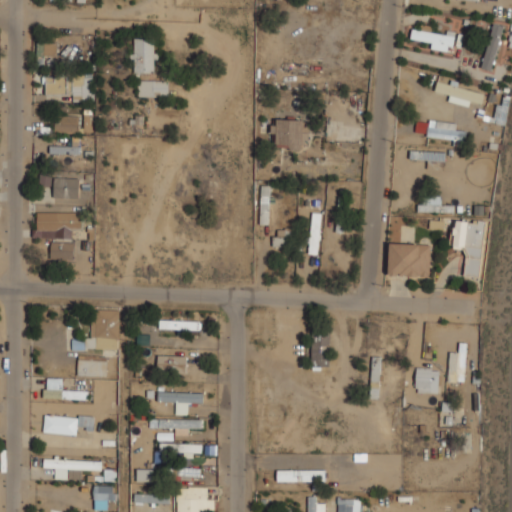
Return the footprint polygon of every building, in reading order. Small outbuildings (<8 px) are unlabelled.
[(491,70),(503,25),(492,22),(480,67),(491,70)] [(410,38),(432,42),(431,48),(451,52),(455,32),(447,30),(446,35),(413,28),(410,38)] [(155,38),(133,38),(133,59),(134,59),(135,73),(155,72),(155,38)] [(56,43),(37,42),(37,55),(56,55),(56,43)] [(45,74),(46,95),(73,95),(73,101),(93,101),(93,74),(45,74)] [(484,91),(437,78),(434,90),(448,94),(447,97),(480,106),(484,91)] [(138,96),(168,97),(168,81),(138,80),(138,96)] [(505,123),(507,104),(497,103),(494,122),(505,123)] [(79,116),(56,115),(55,132),(78,132),(79,116)] [(84,132),(92,131),(91,116),(84,117),(84,132)] [(456,122),(429,120),(427,136),(454,139),(453,145),(465,146),(466,131),(456,130),(456,122)] [(446,152),(410,151),(410,159),(446,160),(446,152)] [(51,186),(52,172),(41,172),(40,185),(51,186)] [(53,197),(79,198),(79,178),(54,177),(53,197)] [(260,224),(269,224),(270,185),(261,185),(260,224)] [(453,205),(441,205),(441,196),(423,195),(423,204),(418,204),(418,211),(453,212),(453,205)] [(82,213),(39,211),(37,237),(72,238),(72,227),(81,227),(82,213)] [(310,254),(319,254),(320,213),(311,213),(310,254)] [(484,220),(454,218),(452,248),(464,249),(462,275),(480,276),(484,220)] [(444,228),(444,220),(430,220),(430,228),(444,228)] [(273,236),(273,244),(284,245),(285,237),(273,236)] [(74,242),(51,242),(50,259),(74,259),(74,242)] [(430,276),(431,244),(389,243),(388,275),(430,276)] [(119,309),(92,308),(91,339),(72,338),(71,348),(118,349),(119,309)] [(173,334),(187,334),(187,329),(200,329),(200,319),(159,319),(159,328),(173,328),(173,334)] [(311,365),(329,365),(329,330),(311,330),(311,365)] [(465,380),(465,342),(459,342),(459,351),(449,351),(449,380),(465,380)] [(185,355),(157,355),(157,369),(185,369),(185,355)] [(379,356),(370,356),(370,397),(379,397),(379,356)] [(106,374),(106,357),(76,357),(76,366),(62,366),(62,374),(106,374)] [(438,391),(438,367),(415,367),(415,391),(438,391)] [(62,377),(43,377),(43,397),(90,398),(90,389),(62,389),(62,377)] [(202,402),(202,391),(157,391),(157,402),(202,402)] [(76,434),(77,426),(92,427),(93,416),(44,412),(42,432),(76,434)] [(149,427),(202,428),(202,418),(149,417),(149,427)] [(159,452),(201,452),(201,442),(159,442),(159,452)] [(100,459),(43,457),(43,466),(67,467),(66,477),(80,478),(81,468),(100,469),(100,459)] [(137,480),(154,480),(154,467),(137,467),(137,480)] [(157,467),(157,478),(199,478),(199,467),(157,467)] [(277,481),(325,481),(325,470),(277,470),(277,481)] [(116,484),(93,484),(93,499),(116,499),(116,484)] [(206,486),(174,487),(174,511),(204,511),(204,510),(213,510),(213,499),(206,499),(206,486)] [(169,493),(133,493),(133,502),(169,502),(169,493)] [(325,511),(325,495),(307,495),(307,511),(325,511)] [(337,511),(365,511),(365,497),(337,497),(337,511)]
